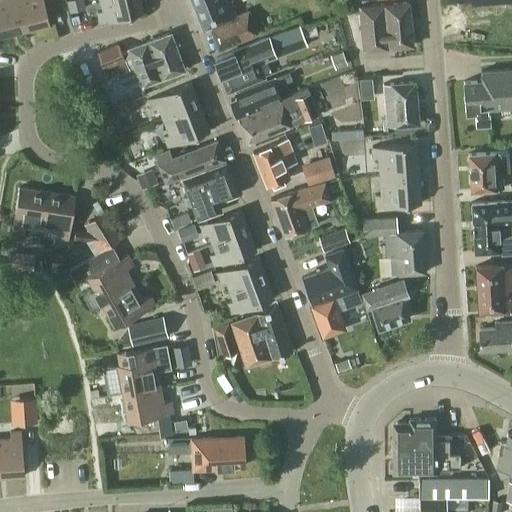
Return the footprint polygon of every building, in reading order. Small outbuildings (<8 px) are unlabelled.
[(0,0),(0,35),(21,30),(13,0),(0,0)] [(13,0),(21,30),(50,23),(44,0),(13,0)] [(85,7),(83,0),(67,0),(66,0),(69,11),(85,7)] [(144,10),(140,0),(100,0),(103,9),(97,10),(100,21),(144,10)] [(210,25),(219,48),(258,33),(249,9),(236,14),(231,0),(192,0),(203,28),(210,25)] [(409,1),(360,6),(364,49),(413,44),(409,1)] [(258,61),(275,53),(307,41),(300,24),(216,58),(228,89),(263,75),(258,61)] [(104,48),(97,51),(107,78),(112,76),(125,71),(136,66),(142,83),(143,84),(185,67),(178,50),(176,45),(170,31),(128,48),(129,49),(123,51),(119,42),(104,48)] [(334,68),(346,63),(342,50),(330,55),(334,68)] [(487,108),(511,106),(511,67),(480,70),(481,79),(463,80),(465,110),(475,109),(476,125),(489,124),(489,112),(487,112),(487,108)] [(238,115),(281,98),(275,84),(291,78),(288,71),(237,92),(238,95),(231,98),(238,115)] [(372,78),(359,79),(360,91),(373,90),(372,78)] [(164,119),(200,105),(191,81),(150,97),(154,108),(159,106),(164,119)] [(419,122),(416,81),(384,83),(387,125),(419,122)] [(319,114),(314,102),(310,92),(308,87),(291,94),(292,95),(279,100),(238,116),(248,141),(289,125),(291,125),(304,119),(319,114)] [(210,129),(200,105),(164,119),(169,132),(164,134),(168,145),(210,129)] [(289,176),(285,165),(296,161),(287,138),(254,151),(267,184),(289,176)] [(217,139),(173,156),(170,149),(156,155),(166,180),(224,157),(217,139)] [(380,175),(418,172),(416,143),(372,146),(373,157),(379,157),(380,175)] [(502,170),(508,170),(507,150),(468,153),(470,189),(503,187),(502,170)] [(301,163),(307,184),(335,175),(329,155),(301,163)] [(226,161),(205,170),(204,169),(182,178),(199,220),(223,211),(219,202),(239,194),(226,161)] [(158,182),(152,166),(135,173),(141,188),(158,182)] [(420,202),(418,172),(380,175),(381,193),(376,194),(376,205),(420,202)] [(311,205),(331,198),(324,180),(272,198),(285,234),(318,223),(311,205)] [(76,194),(48,190),(20,186),(13,231),(25,233),(26,225),(57,230),(56,238),(69,240),(76,194)] [(511,198),(471,201),(474,251),(500,249),(500,253),(511,251),(511,198)] [(209,232),(213,242),(249,228),(242,208),(199,224),(203,234),(209,232)] [(191,220),(186,210),(170,218),(174,228),(191,220)] [(363,217),(364,234),(385,233),(387,255),(391,255),(392,272),(426,270),(422,229),(398,231),(397,214),(363,217)] [(198,235),(194,223),(177,229),(182,241),(198,235)] [(324,246),(349,238),(345,225),(320,234),(324,246)] [(108,230),(93,227),(91,241),(95,245),(106,246),(108,230)] [(256,249),(249,228),(213,242),(216,251),(210,253),(214,264),(256,249)] [(101,301),(115,325),(155,303),(149,292),(142,295),(134,282),(127,268),(134,264),(127,253),(119,258),(119,257),(113,247),(69,271),(75,282),(87,276),(101,301)] [(345,328),(334,295),(358,288),(344,247),(326,253),(330,266),(303,276),(312,303),(311,303),(322,336),(345,328)] [(34,253),(9,250),(7,266),(32,269),(34,253)] [(226,279),(230,289),(233,299),(228,301),(232,312),(274,297),(259,255),(217,271),(221,281),(226,279)] [(478,310),(511,308),(511,283),(511,263),(475,265),(478,310)] [(215,282),(210,269),(192,276),(196,289),(215,282)] [(408,293),(403,279),(362,292),(367,307),(371,306),(379,328),(410,317),(403,295),(408,293)] [(232,321),(246,365),(293,350),(278,306),(232,321)] [(167,337),(161,315),(127,323),(132,345),(167,337)] [(511,320),(494,321),(495,327),(479,328),(480,348),(508,347),(508,350),(511,349),(511,320)] [(237,350),(228,322),(214,327),(223,354),(237,350)] [(167,342),(126,350),(116,351),(123,392),(160,385),(158,370),(172,367),(167,342)] [(186,342),(171,345),(175,364),(190,361),(186,342)] [(338,366),(351,362),(348,353),(335,358),(338,366)] [(160,385),(123,392),(128,420),(173,412),(171,399),(163,401),(160,385)] [(35,396),(21,397),(22,423),(37,422),(35,396)] [(451,467),(460,467),(484,466),(467,433),(435,433),(435,417),(409,417),(409,421),(397,421),(392,425),(392,472),(451,471),(451,467)] [(185,418),(173,420),(174,428),(187,426),(185,418)] [(11,436),(0,436),(0,476),(25,475),(22,430),(10,431),(11,436)] [(511,478),(511,431),(507,431),(506,440),(500,440),(496,467),(500,476),(511,478)] [(245,463),(244,434),(191,437),(167,438),(168,451),(192,450),(193,468),(218,466),(218,465),(245,463)] [(168,481),(193,480),(193,468),(168,468),(168,481)] [(488,477),(418,477),(418,511),(393,511),(392,511),(445,511),(446,507),(446,495),(488,496),(488,477)] [(500,511),(501,500),(492,499),(491,511),(500,511)]
